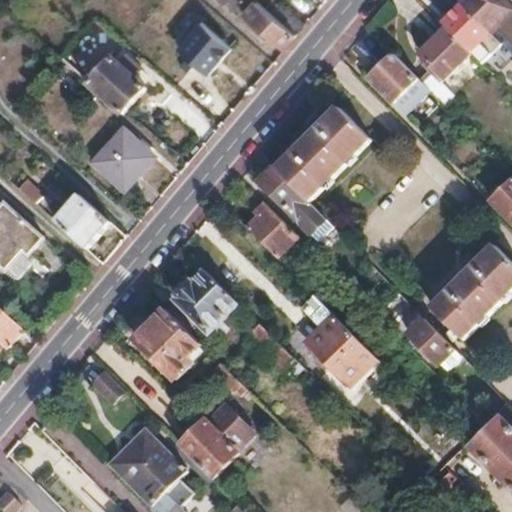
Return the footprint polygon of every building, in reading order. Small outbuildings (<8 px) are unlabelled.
[(216,0),(263,41),(270,34),(285,48),(297,35),(266,8),(256,0),(216,0)] [(274,0),(272,0),(266,8),(297,35),(305,25),(274,0)] [(468,0),(464,5),(503,43),(506,47),(511,41),(499,29),(511,15),(511,7),(504,0),(468,0)] [(464,5),(445,24),(448,28),(472,52),(483,63),(503,43),(464,5)] [(18,6),(12,14),(62,59),(68,64),(73,59),(67,54),(69,51),(18,6)] [(232,49),(201,23),(179,51),(210,76),(232,49)] [(448,28),(422,54),(444,78),(472,52),(448,28)] [(397,54),(373,79),(398,102),(408,113),(432,90),(421,79),(397,54)] [(94,68),(85,79),(123,113),(145,89),(111,58),(99,72),(94,68)] [(206,87),(196,98),(216,116),(226,104),(206,87)] [(439,97),(431,105),(441,116),(450,108),(439,97)] [(343,108),(280,170),(311,202),(375,140),(343,108)] [(124,131),(95,163),(125,191),(155,159),(124,131)] [(275,166),(259,183),(312,236),(328,220),(311,202),(280,170),(275,166)] [(25,182),(19,188),(36,204),(42,197),(25,182)] [(511,182),(493,201),(511,220),(511,182)] [(81,196),(58,223),(87,250),(111,224),(81,196)] [(6,204),(0,210),(0,265),(6,271),(24,252),(29,257),(45,239),(6,204)] [(259,217),(247,230),(278,260),(299,239),(265,205),(256,214),(259,217)] [(511,259),(498,245),(435,309),(466,340),(511,293),(511,259)] [(181,303),(171,313),(190,332),(201,322),(212,334),(242,304),(209,271),(196,284),(193,281),(180,295),(182,298),(179,300),(181,303)] [(401,294),(396,300),(407,311),(412,306),(401,294)] [(0,343),(8,351),(26,331),(0,306),(0,343)] [(328,309),(316,322),(328,334),(316,346),(351,381),(376,356),(328,309)] [(168,310),(138,341),(178,381),(195,363),(190,358),(204,345),(190,332),(171,313),(168,310)] [(426,320),(411,336),(441,366),(457,351),(456,350),(426,320)] [(264,326),(255,336),(296,377),(306,368),(264,326)] [(221,363),(214,370),(225,381),(232,373),(221,363)] [(106,370),(94,382),(116,404),(129,392),(106,370)] [(232,373),(225,381),(235,391),(243,384),(232,373)] [(232,408),(218,420),(229,432),(243,419),(232,408)] [(511,423),(506,417),(475,448),(511,486),(511,423)] [(209,419),(182,446),(215,479),(242,452),(209,419)] [(151,433),(116,468),(154,506),(149,510),(151,511),(185,511),(181,507),(194,494),(180,479),(189,471),(151,433)] [(10,490),(0,498),(0,506),(5,511),(9,511),(20,501),(10,490)] [(20,501),(9,511),(14,511),(23,504),(20,501)]
